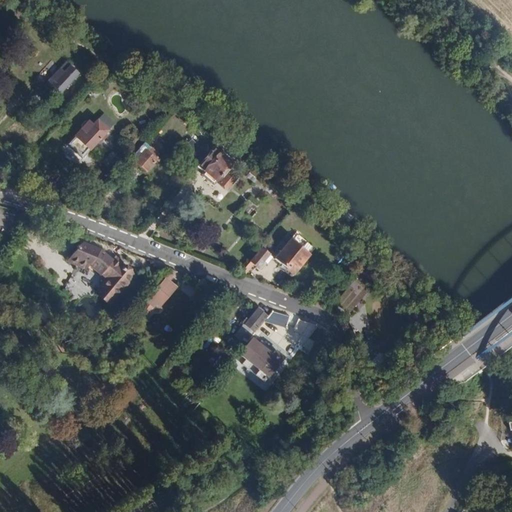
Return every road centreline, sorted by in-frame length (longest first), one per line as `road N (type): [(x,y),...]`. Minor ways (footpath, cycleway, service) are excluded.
road 1 (residential): [(0,197),(328,320),(367,425)]
road 2 (secondary): [(511,311),(367,425)]
road 3 (secondary): [(367,425),(280,511)]
